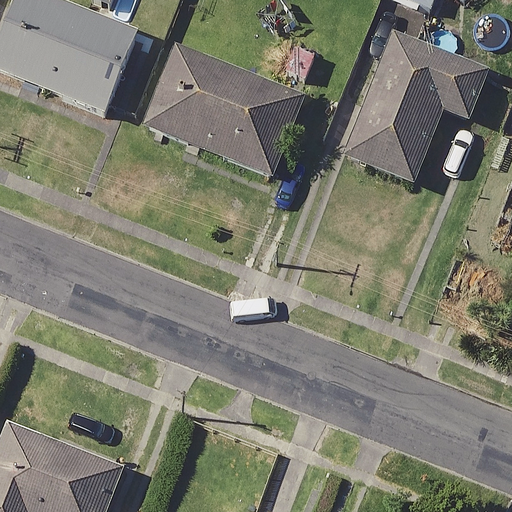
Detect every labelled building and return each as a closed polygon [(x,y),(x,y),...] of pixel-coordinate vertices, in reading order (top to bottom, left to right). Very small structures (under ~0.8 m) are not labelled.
[(22,0),(0,0),(0,82),(112,127),(144,49),(22,0)] [(90,0),(86,9),(115,21),(124,0),(90,0)] [(444,0),(396,0),(395,5),(437,20),(444,0)] [(498,81),(402,42),(351,169),(421,197),(450,122),(478,133),(498,81)] [(291,50),(277,79),(317,98),(331,69),(291,50)] [(310,108),(177,56),(146,138),(279,189),(310,108)] [(98,511),(116,467),(1,423),(0,424),(0,511),(98,511)]
